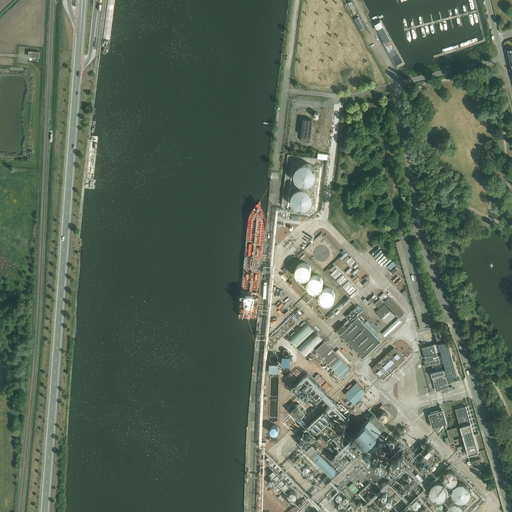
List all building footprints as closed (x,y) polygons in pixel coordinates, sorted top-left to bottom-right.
[(350,2),(348,3),(354,13),(356,12),(350,2)] [(358,17),(354,19),(360,30),(364,28),(358,17)] [(301,135),(300,141),(303,141),(310,142),(310,135),(311,135),(311,133),(311,131),(312,129),(311,129),(311,128),(312,127),(312,125),(312,124),(312,123),(312,122),(312,121),(312,119),(304,118),(303,120),(303,122),(303,123),(303,124),(302,124),(302,126),(303,126),(303,127),(302,128),(302,130),(302,131),(301,132),(301,133),(302,134),(302,135),(301,135)] [(305,218),(321,213),(323,182),(322,178),(323,156),(298,155),(291,157),(290,172),(291,172),(290,185),(284,185),(283,197),(287,197),(284,198),(284,199),(285,202),(283,202),(282,207),(283,212),(279,211),(277,212),(276,224),(278,224),(283,224),(287,223),(287,224),(287,211),(290,220),(299,220),(299,217),(305,218)] [(400,241),(396,242),(420,329),(425,328),(400,241)] [(414,242),(410,243),(429,310),(433,309),(414,242)] [(393,261),(387,266),(390,270),(396,264),(393,261)] [(309,265),(304,262),(298,264),(295,269),(297,275),(302,278),(308,276),(311,271),(309,265)] [(341,268),(349,273),(352,268),(344,264),(341,268)] [(340,276),(342,274),(336,268),(330,273),(336,280),(340,276)] [(322,278),(316,275),(310,277),(307,282),(309,288),(315,291),(320,289),(323,284),(322,278)] [(349,282),(344,285),(351,294),(356,290),(354,286),(353,287),(349,282)] [(380,286),(373,292),(377,296),(383,289),(380,286)] [(333,290),(328,287),(322,289),(319,295),(321,301),(326,303),(332,302),(335,296),(333,290)] [(389,298),(384,302),(400,318),(404,314),(389,298)] [(379,299),(374,303),(379,308),(384,303),(379,299)] [(343,302),(327,316),(330,319),(346,305),(343,302)] [(385,304),(376,312),(387,324),(396,316),(385,304)] [(358,317),(378,338),(382,335),(367,320),(368,320),(362,313),(358,317)] [(347,327),(340,334),(363,357),(381,341),(378,338),(358,317),(347,327)] [(398,318),(382,333),(385,336),(401,321),(398,318)] [(307,321),(289,339),(297,347),(315,330),(307,321)] [(340,334),(347,327),(344,323),(337,330),(340,334)] [(443,325),(434,328),(438,342),(448,340),(443,325)] [(316,332),(298,349),(306,356),(324,339),(316,332)] [(422,347),(422,348),(422,347),(425,356),(424,356),(424,357),(425,357),(426,359),(423,360),(424,360),(426,366),(425,366),(426,366),(426,367),(426,366),(432,364),(433,367),(433,366),(441,364),(442,365),(442,364),(438,351),(441,350),(446,368),(431,372),(436,391),(449,387),(445,373),(447,372),(448,377),(457,375),(454,361),(456,360),(455,357),(453,358),(448,340),(438,342),(423,347),(423,346),(422,346),(422,347)] [(325,341),(316,349),(342,377),(351,369),(325,341)] [(377,364),(372,368),(377,372),(384,379),(391,372),(391,373),(393,371),(393,370),(395,368),(396,368),(398,366),(397,366),(404,360),(397,352),(398,352),(394,347),(389,352),(390,353),(389,354),(388,353),(387,353),(388,354),(383,357),(384,358),(383,359),(383,358),(378,362),(379,363),(378,364),(377,363),(376,364),(377,364)] [(339,349),(336,351),(348,364),(350,362),(339,349)] [(283,353),(282,365),(290,365),(291,354),(283,353)] [(269,371),(278,371),(279,361),(270,360),(269,371)] [(345,392),(355,403),(367,391),(357,380),(345,392)] [(460,426),(447,429),(450,442),(455,441),(454,437),(463,434),(467,449),(468,455),(479,451),(466,405),(455,408),(460,426)] [(390,414),(388,407),(380,409),(382,416),(390,414)] [(443,409),(429,413),(432,427),(447,422),(443,409)] [(270,434),(278,434),(279,422),(271,422),(270,434)] [(457,466),(446,464),(443,478),(455,480),(457,466)] [(445,481),(446,478),(433,474),(427,495),(431,497),(431,498),(444,502),(450,483),(445,481)] [(469,496),(472,483),(466,479),(457,477),(455,481),(450,498),(448,502),(446,508),(449,504),(446,511),(462,511),(464,510),(466,502),(467,501),(467,499),(469,496)] [(294,486),(288,490),(292,497),(298,494),(294,486)] [(383,488),(385,503),(393,502),(392,491),(388,492),(387,488),(383,488)] [(344,511),(349,511),(351,504),(352,504),(353,500),(349,500),(350,494),(344,493),(344,494),(340,493),(337,511),(344,511)]
